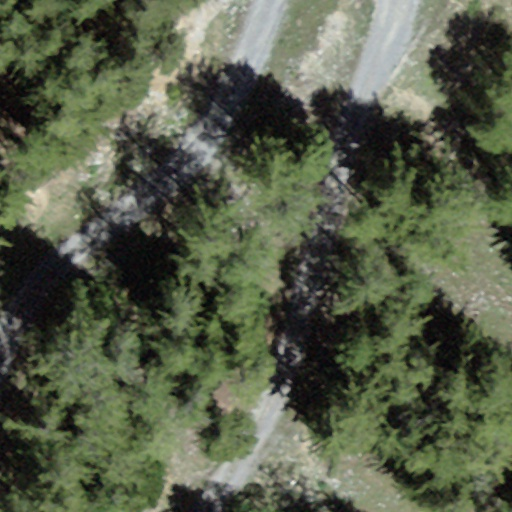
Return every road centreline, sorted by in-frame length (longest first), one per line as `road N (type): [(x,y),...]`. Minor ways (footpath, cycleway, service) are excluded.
road 1 (track): [(200,511),(361,0)]
road 2 (track): [(0,363),(186,97),(285,0)]
